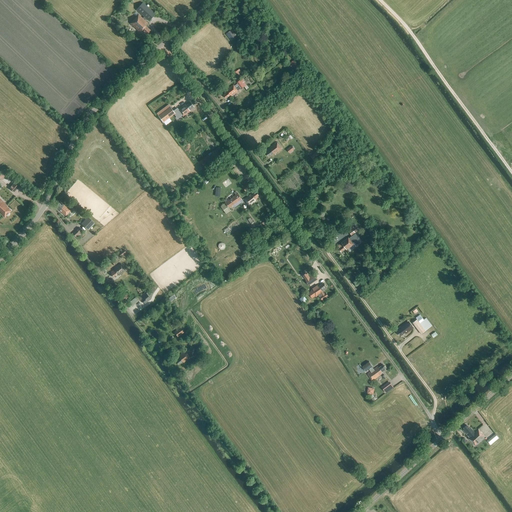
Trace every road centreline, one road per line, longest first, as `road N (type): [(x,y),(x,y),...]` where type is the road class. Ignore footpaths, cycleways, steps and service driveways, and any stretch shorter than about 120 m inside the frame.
road 1 (track): [(162,44),(206,89),(432,397),(433,422)]
road 2 (track): [(167,49),(433,422)]
road 3 (unclassified): [(0,259),(40,212),(94,108),(216,0)]
road 4 (track): [(379,0),(511,172)]
road 5 (track): [(45,202),(156,350)]
